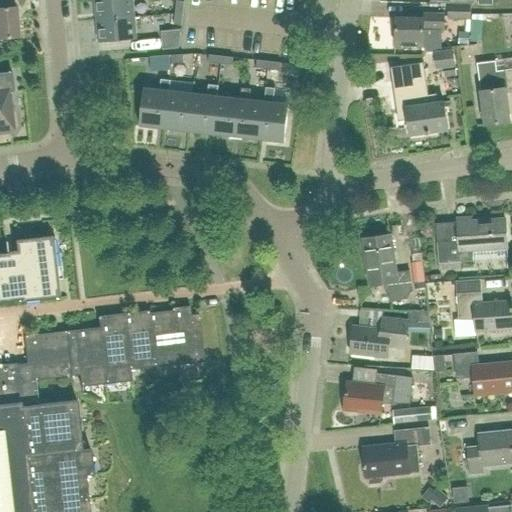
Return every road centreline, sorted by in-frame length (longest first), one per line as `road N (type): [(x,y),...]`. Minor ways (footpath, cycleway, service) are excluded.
road 1 (residential): [(293,511),(316,319),(279,240)]
road 2 (residential): [(69,153),(218,174),(248,193),(279,240)]
road 3 (residential): [(350,189),(332,159),(349,0)]
road 4 (residential): [(350,189),(511,157)]
road 5 (residential): [(69,153),(52,0)]
